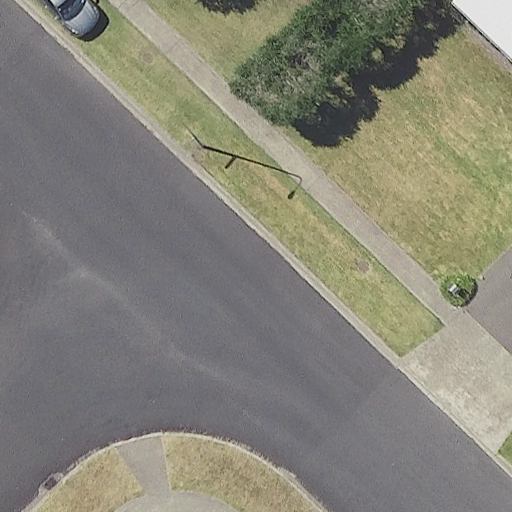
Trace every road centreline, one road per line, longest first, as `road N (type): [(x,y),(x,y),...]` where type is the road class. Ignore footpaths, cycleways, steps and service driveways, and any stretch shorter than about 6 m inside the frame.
road 1 (residential): [(146,335),(343,511)]
road 2 (residential): [(0,486),(146,335)]
road 3 (residential): [(146,335),(0,189)]
